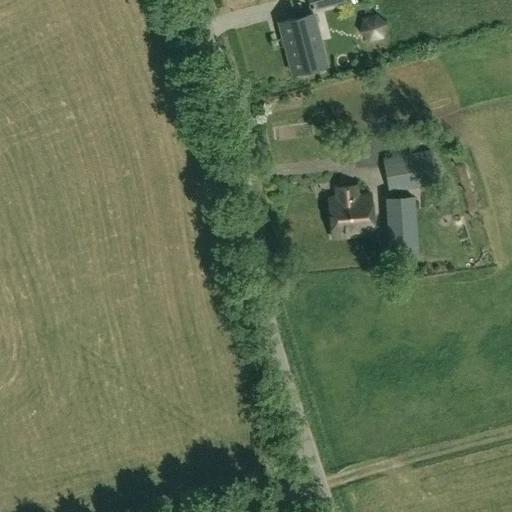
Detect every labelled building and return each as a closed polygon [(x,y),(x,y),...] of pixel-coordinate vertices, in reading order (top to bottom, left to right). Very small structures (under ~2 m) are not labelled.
[(345,0),(308,0),(311,9),(345,0)] [(363,28),(379,24),(374,3),(358,7),(363,28)] [(313,13),(279,22),(293,73),(327,64),(313,13)] [(383,154),(390,190),(435,182),(430,152),(404,156),(403,151),(383,154)] [(332,238),(374,234),(370,194),(356,195),(356,185),(335,187),(336,197),(328,198),(332,238)] [(391,255),(415,253),(412,197),(387,198),(391,255)]
